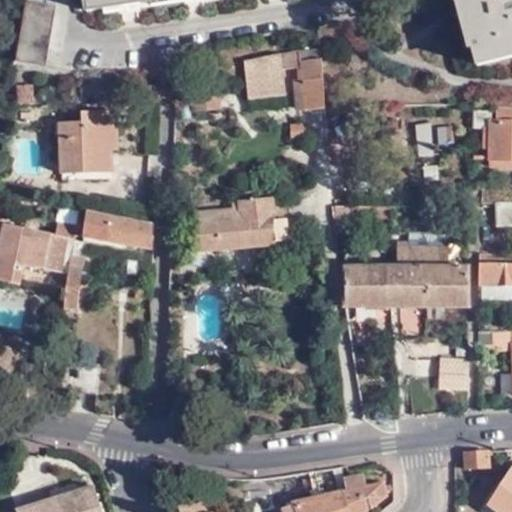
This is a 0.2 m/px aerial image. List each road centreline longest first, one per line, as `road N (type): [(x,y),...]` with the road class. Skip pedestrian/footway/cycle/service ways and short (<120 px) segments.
road 1 (tertiary): [(125,437),(236,463),(425,439)]
road 2 (tertiary): [(0,422),(125,437)]
